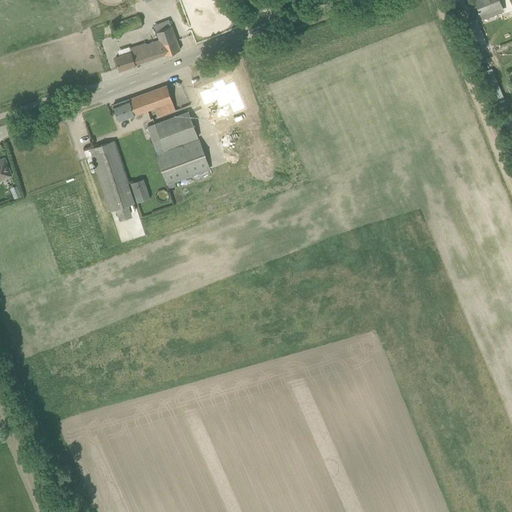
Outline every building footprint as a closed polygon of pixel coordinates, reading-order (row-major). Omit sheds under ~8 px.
[(480,12),(483,20),(503,12),(499,1),(498,0),(474,0),(478,9),(480,12)] [(142,27),(138,15),(112,23),(117,36),(142,27)] [(475,50),(486,46),(476,19),(465,23),(475,50)] [(130,51),(115,56),(119,70),(164,55),(165,56),(180,49),(170,25),(155,31),(158,39),(144,44),(145,47),(131,52),(130,51)] [(203,106),(216,100),(219,106),(228,102),(233,113),(245,107),(234,80),(225,84),(223,78),(196,89),(203,106)] [(175,109),(170,94),(166,85),(136,96),(142,110),(154,106),(158,115),(175,109)] [(112,104),(116,114),(118,119),(142,110),(136,96),(112,104)] [(189,111),(154,124),(164,150),(199,137),(189,111)] [(210,169),(199,139),(155,155),(167,185),(210,169)] [(90,148),(93,158),(110,209),(133,201),(113,141),(90,148)] [(0,179),(11,175),(4,157),(0,158),(0,179)] [(136,202),(149,198),(143,179),(130,183),(136,202)]
